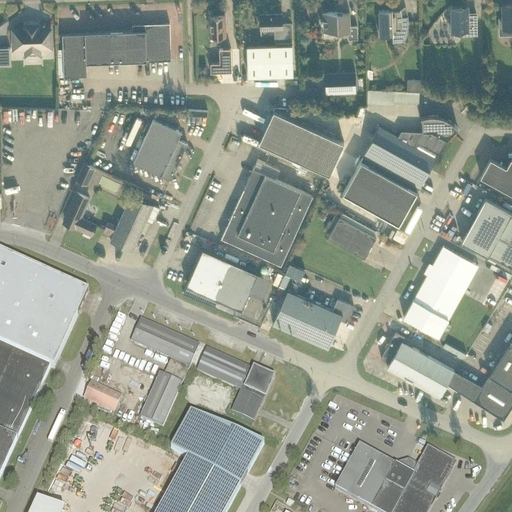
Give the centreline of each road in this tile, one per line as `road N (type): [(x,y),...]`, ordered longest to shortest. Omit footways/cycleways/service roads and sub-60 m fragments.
road 1 (unclassified): [(339,378),(474,135),(511,131)]
road 2 (unclassified): [(14,511),(118,282)]
road 3 (unclassified): [(149,296),(240,90)]
road 4 (unclassified): [(327,373),(149,296)]
road 5 (unclassified): [(506,452),(339,378)]
road 6 (unclassified): [(251,511),(327,373)]
road 7 (unknown): [(59,85),(190,89)]
road 8 (unclassified): [(118,282),(33,243),(0,238)]
